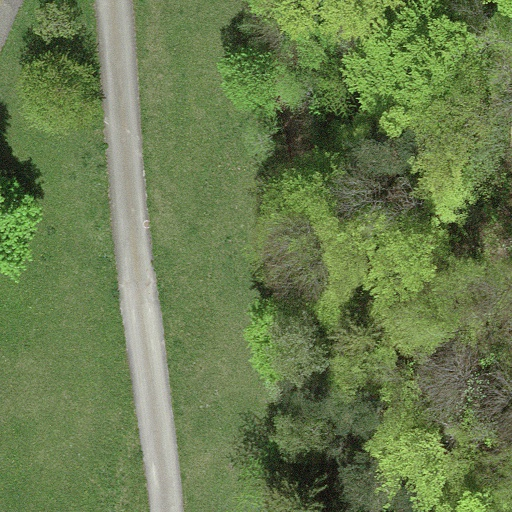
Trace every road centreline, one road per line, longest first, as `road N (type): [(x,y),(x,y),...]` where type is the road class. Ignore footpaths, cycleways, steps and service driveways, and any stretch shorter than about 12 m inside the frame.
road 1 (track): [(341,511),(312,428),(307,373),(315,274),(304,154),(263,0)]
road 2 (track): [(168,511),(110,0)]
